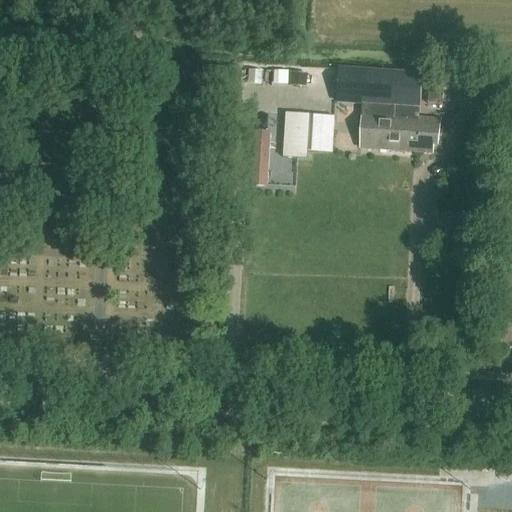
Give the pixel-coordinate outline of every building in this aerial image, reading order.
[(202,69),(202,86),(223,87),(224,69),(202,69)] [(396,133),(398,73),(340,70),(338,104),(363,105),(360,150),(415,153),(416,140),(405,139),(406,134),(396,133)] [(399,73),(398,73),(396,133),(406,134),(405,139),(416,140),(415,153),(433,155),(434,146),(438,147),(441,121),(420,120),(415,120),(416,109),(419,109),(420,77),(399,76),(399,73)] [(481,78),(425,74),(424,91),(480,95),(481,78)] [(321,135),(322,123),(296,119),(295,130),(321,135)] [(443,215),(440,247),(461,249),(464,217),(443,215)]
